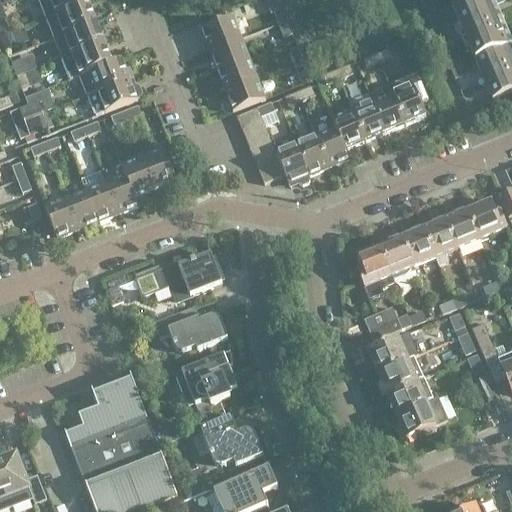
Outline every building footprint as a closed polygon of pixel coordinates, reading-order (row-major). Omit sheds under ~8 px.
[(37,0),(46,22),(88,5),(85,0),(37,0)] [(437,15),(440,20),(443,27),(433,31),(434,35),(441,31),(458,24),(492,103),(511,94),(511,59),(490,9),(497,6),(494,0),(456,0),(459,5),(437,15)] [(422,6),(424,12),(434,8),(432,1),(422,6)] [(46,22),(54,42),(96,25),(88,5),(46,22)] [(0,37),(0,39),(10,36),(4,22),(6,21),(0,6),(0,37)] [(437,14),(434,8),(424,12),(427,18),(437,14)] [(287,23),(281,9),(272,13),(277,27),(287,23)] [(430,25),(440,20),(437,15),(437,14),(427,18),(430,25)] [(209,54),(241,41),(233,20),(200,33),(209,54)] [(443,27),(440,20),(430,25),(433,31),(443,27)] [(283,40),(292,37),(287,23),(277,27),(283,40)] [(67,60),(103,45),(96,25),(54,42),(59,40),(67,60)] [(441,31),(434,35),(437,42),(445,39),(441,31)] [(15,49),(10,36),(0,39),(6,53),(15,49)] [(216,74),(249,61),(241,41),(209,54),(216,74)] [(62,62),(70,82),(111,65),(111,64),(103,45),(67,60),(62,62)] [(302,63),(297,50),(288,53),(293,67),(302,63)] [(375,57),(379,66),(393,61),(389,51),(375,57)] [(379,66),(375,57),(362,62),(366,72),(379,66)] [(87,98),(97,94),(129,81),(121,61),(111,64),(111,65),(70,82),(79,79),(86,98),(87,98)] [(224,94),(257,81),(249,61),(216,74),(224,94)] [(451,73),(458,70),(454,61),(447,64),(451,73)] [(16,79),(26,76),(20,62),(11,66),(16,79)] [(302,63),(293,67),(299,80),(308,77),(302,63)] [(335,73),(339,82),(353,77),(349,68),(335,73)] [(462,79),(458,70),(451,73),(455,82),(462,79)] [(339,82),(335,73),(322,79),(326,88),(339,82)] [(31,89),(26,76),(16,79),(22,93),(31,89)] [(388,88),(405,128),(425,119),(419,104),(427,101),(417,76),(388,88)] [(96,119),(105,115),(140,101),(141,97),(139,90),(135,89),(132,90),(129,81),(97,94),(87,98),(96,119)] [(224,94),(232,115),(265,102),(257,81),(224,94)] [(371,104),(385,136),(405,128),(388,88),(380,92),(383,99),(371,104)] [(298,95),(302,105),(315,99),(312,90),(298,95)] [(45,92),(25,101),(27,108),(38,104),(42,115),(47,113),(53,111),(45,92)] [(16,95),(0,101),(0,112),(19,105),(16,95)] [(302,105),(298,95),(284,101),(288,110),(302,105)] [(465,105),(468,113),(476,110),(472,101),(465,105)] [(27,108),(18,112),(24,126),(34,122),(33,120),(42,116),(42,115),(38,104),(27,108)] [(385,136),(371,104),(351,112),(365,144),(371,142),(372,145),(376,147),(382,144),(383,141),(382,137),(385,136)] [(271,106),(257,111),(261,121),(261,120),(261,121),(274,115),(271,106)] [(124,114),(127,124),(141,118),(137,109),(124,114)] [(261,121),(257,111),(236,119),(241,131),(262,122),(261,121),(261,120),(261,121)] [(24,126),(18,112),(9,115),(17,136),(26,133),(24,126)] [(345,153),(346,152),(365,144),(351,112),(331,121),(335,131),(336,130),(345,153)] [(124,114),(107,121),(111,130),(127,124),(124,114)] [(48,131),(42,116),(33,120),(34,122),(24,126),(26,133),(29,139),(48,131)] [(246,142),(266,134),(262,122),(241,131),(246,142)] [(83,130),(87,139),(101,134),(97,125),(83,130)] [(83,130),(70,135),(74,145),(87,139),(83,130)] [(316,138),(329,171),(350,162),(346,152),(345,153),(336,130),(335,131),(316,138)] [(29,139),(26,133),(17,136),(20,142),(29,139)] [(250,153),(271,145),(266,134),(246,142),(250,153)] [(296,147),(309,179),(329,171),(316,138),(296,147)] [(47,155),(61,150),(57,140),(43,146),(47,155)] [(139,154),(154,192),(175,184),(160,145),(139,154)] [(275,155),(271,145),(250,153),(255,164),(275,156),(275,155)] [(43,146),(33,150),(30,151),(33,160),(47,155),(43,146)] [(296,147),(275,155),(275,156),(280,167),(284,178),(288,188),(297,184),(299,187),(302,189),(308,186),(309,183),(308,180),(309,179),(296,147)] [(118,162),(122,172),(123,172),(134,200),(135,200),(154,192),(139,154),(118,162)] [(275,156),(255,164),(259,175),(280,167),(275,156)] [(26,179),(21,166),(11,169),(17,183),(26,179)] [(259,175),(264,186),(284,178),(280,167),(259,175)] [(123,172),(122,172),(103,179),(118,218),(139,210),(135,200),(134,200),(123,172)] [(498,198),(508,220),(511,217),(511,191),(504,174),(493,178),(501,197),(498,198)] [(17,183),(21,193),(22,196),(31,193),(26,179),(17,183)] [(83,187),(98,226),(118,218),(103,179),(83,187)] [(98,226),(83,187),(63,195),(78,233),(98,226)] [(78,233),(63,195),(42,203),(53,232),(57,242),(78,233)] [(507,232),(498,211),(493,213),(490,205),(488,205),(487,202),(478,206),(479,209),(468,214),(480,243),(507,232)] [(42,220),(37,206),(27,210),(33,224),(42,220)] [(480,243),(468,214),(465,215),(463,211),(454,215),(456,219),(445,223),(457,252),(480,243)] [(445,258),(457,252),(445,223),(443,224),(441,221),(432,224),(434,228),(423,232),(439,269),(448,266),(445,258)] [(438,270),(439,269),(423,232),(420,233),(419,230),(409,234),(411,237),(401,241),(413,271),(435,262),(438,270)] [(389,246),(379,250),(391,280),(413,271),(401,241),(398,242),(397,239),(387,243),(389,246)] [(391,280),(379,250),(367,255),(366,252),(357,256),(359,259),(357,260),(362,273),(358,275),(369,302),(383,297),(381,292),(394,287),(391,280)] [(141,301),(171,290),(177,304),(190,299),(222,287),(216,273),(219,272),(214,259),(211,260),(210,257),(194,263),(191,264),(190,261),(149,277),(148,274),(136,279),(137,282),(134,283),(141,301)] [(497,284),(500,293),(511,287),(511,281),(511,279),(497,284)] [(500,293),(497,284),(483,290),(486,298),(500,293)] [(106,295),(111,309),(122,304),(117,290),(106,295)] [(456,312),(476,304),(472,295),(452,303),(456,312)] [(442,317),(456,312),(452,303),(439,309),(442,317)] [(365,322),(369,333),(396,322),(392,311),(365,322)] [(227,342),(221,325),(220,324),(219,323),(218,322),(217,321),(216,320),(215,320),(213,320),(211,320),(210,320),(200,324),(199,321),(191,324),(187,313),(153,326),(159,342),(169,338),(174,350),(175,351),(176,352),(176,353),(178,354),(180,355),(181,355),(183,355),(184,355),(186,355),(196,351),(197,354),(227,342)] [(408,320),(412,329),(426,323),(422,314),(408,320)] [(451,343),(458,340),(467,336),(459,317),(449,321),(454,333),(447,336),(451,343)] [(412,329),(408,320),(407,318),(396,322),(401,333),(412,329)] [(401,333),(396,322),(369,333),(374,344),(401,333)] [(472,333),(485,364),(496,359),(483,328),(472,333)] [(458,340),(464,353),(462,354),(465,359),(475,354),(467,336),(458,340)] [(377,376),(407,363),(397,341),(368,354),(377,376)] [(511,356),(498,363),(503,374),(502,375),(503,379),(505,379),(511,395),(511,356)] [(484,377),(476,358),(467,363),(475,381),(484,377)] [(387,397),(423,381),(413,360),(407,363),(377,376),(387,397)] [(189,394),(197,413),(197,414),(199,415),(200,416),(202,417),(204,417),(206,417),(206,416),(208,416),(209,415),(210,414),(211,412),(211,411),(211,410),(212,409),(211,407),(225,402),(223,397),(236,392),(235,387),(231,374),(230,374),(228,370),(209,377),(205,365),(175,377),(182,397),(189,394)] [(496,402),(486,380),(475,385),(484,407),(496,402)] [(397,420),(433,404),(423,381),(387,397),(397,420)] [(94,511),(138,511),(156,505),(177,497),(132,383),(93,399),(102,422),(65,437),(94,511)] [(433,404),(397,420),(406,442),(436,429),(430,416),(437,413),(433,404)] [(223,468),(225,468),(233,465),(236,470),(262,459),(254,439),(254,438),(253,436),(251,435),(250,434),(248,434),(246,433),(245,433),(243,434),(236,437),(230,420),(200,432),(213,463),(214,465),(215,466),(216,467),(217,468),(218,468),(220,469),(222,469),(223,468)] [(161,432),(166,445),(181,439),(176,426),(161,432)] [(0,462),(0,485),(10,511),(32,502),(35,507),(46,503),(37,479),(26,483),(16,458),(2,463),(0,462)] [(277,490),(268,470),(213,494),(219,507),(215,510),(214,511),(257,511),(267,508),(262,497),(277,490)] [(0,511),(6,511),(10,511),(0,485),(0,511)]
